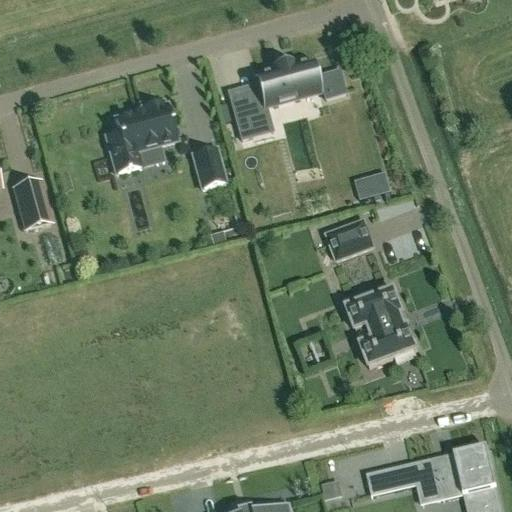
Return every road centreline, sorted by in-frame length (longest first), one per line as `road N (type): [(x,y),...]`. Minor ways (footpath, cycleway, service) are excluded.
road 1 (unclassified): [(30,511),(511,397)]
road 2 (unclassified): [(511,374),(374,6)]
road 3 (residential): [(0,107),(374,6)]
